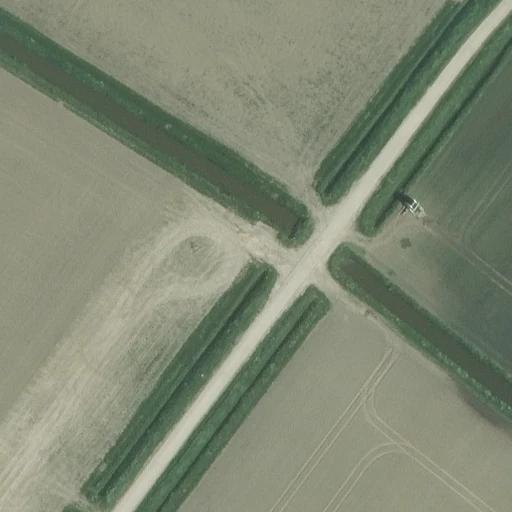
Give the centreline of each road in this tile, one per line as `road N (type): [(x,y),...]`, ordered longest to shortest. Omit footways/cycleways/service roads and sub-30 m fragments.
road 1 (unclassified): [(123,511),(508,0)]
road 2 (tertiary): [(228,311),(469,0)]
road 3 (residential): [(9,0),(144,84),(178,30),(307,117)]
road 4 (tertiary): [(228,311),(189,323),(166,341),(69,437)]
road 5 (tertiary): [(90,457),(203,349),(228,311)]
road 6 (residential): [(393,0),(307,117)]
